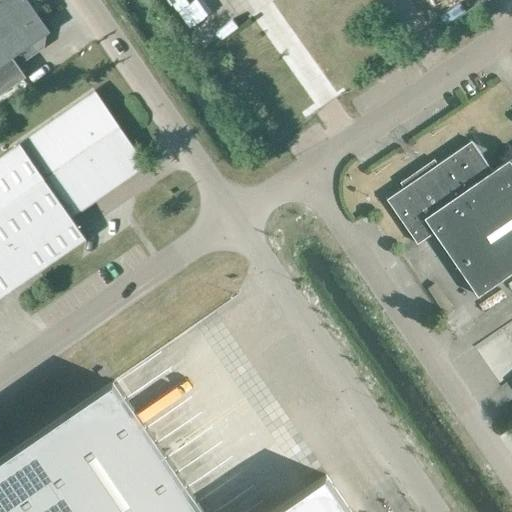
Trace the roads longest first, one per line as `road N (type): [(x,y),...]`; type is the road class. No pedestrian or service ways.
road 1 (unclassified): [(511,481),(296,176)]
road 2 (unclassified): [(430,511),(229,217)]
road 3 (unclassified): [(0,381),(229,217)]
road 4 (unclassified): [(229,217),(79,0)]
road 5 (unclassified): [(296,176),(511,36)]
